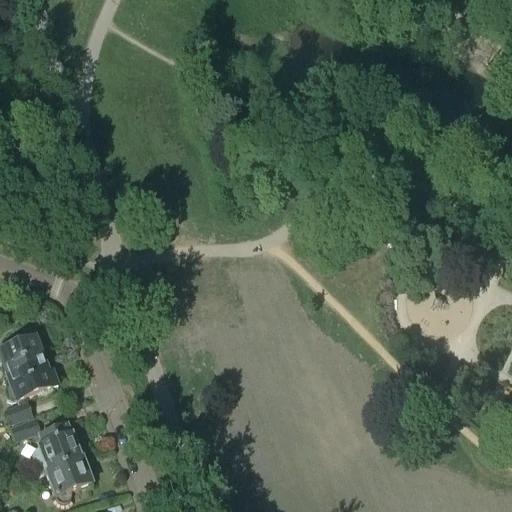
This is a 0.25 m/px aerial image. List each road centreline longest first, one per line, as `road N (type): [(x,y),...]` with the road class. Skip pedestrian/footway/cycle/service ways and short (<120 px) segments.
road 1 (residential): [(70,301),(153,511)]
road 2 (residential): [(70,301),(105,262),(72,111)]
